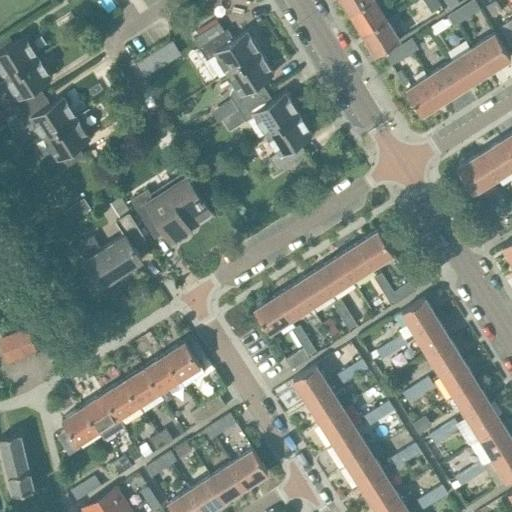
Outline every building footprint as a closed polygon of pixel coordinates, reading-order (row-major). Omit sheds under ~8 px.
[(343,0),(350,10),(366,0),(343,0)] [(366,0),(350,10),(363,31),(388,15),(380,4),(385,0),(366,0)] [(432,10),(441,4),(438,0),(424,0),(432,10)] [(453,24),(480,7),(475,0),(469,0),(447,14),(453,24)] [(493,15),(493,14),(502,9),(496,0),(492,0),(486,4),(493,15)] [(363,31),(376,52),(401,36),(388,15),(363,31)] [(511,16),(500,25),(511,44),(511,16)] [(193,36),(199,46),(198,47),(207,60),(215,54),(227,73),(260,51),(246,28),(232,37),(226,29),(225,30),(219,20),(193,36)] [(493,29),(472,43),(489,69),(510,55),(493,29)] [(8,32),(0,37),(0,68),(5,76),(21,66),(39,55),(25,33),(13,40),(8,32)] [(412,37),(385,54),(391,63),(418,46),(412,37)] [(451,57),(449,58),(466,84),(467,83),(485,71),(488,69),(489,69),(472,43),(470,44),(451,57)] [(255,54),(227,73),(234,84),(229,94),(231,97),(233,99),(238,108),(266,90),(261,81),(274,72),(260,51),(255,54)] [(21,66),(5,76),(16,94),(8,99),(16,112),(38,98),(32,88),(39,84),(52,75),(39,55),(21,66)] [(449,58),(426,72),(443,98),(466,84),(449,58)] [(422,112),(443,98),(426,72),(426,73),(423,68),(413,74),(416,79),(405,86),(422,112)] [(254,114),(266,133),(299,112),(286,90),(272,99),(266,90),(238,108),(246,120),(254,114)] [(18,115),(8,121),(13,129),(23,122),(23,123),(32,118),(44,137),(78,116),(64,93),(49,102),(44,106),(38,98),(16,112),(18,115)] [(231,97),(221,103),(228,114),(238,108),(233,99),(231,97)] [(269,157),(272,161),(268,164),(272,171),(276,168),(277,169),(306,151),(300,142),(313,133),(299,112),(266,133),(277,151),(269,157)] [(91,136),(78,116),(44,137),(55,154),(47,160),(55,172),(84,154),(77,145),(91,136)] [(511,130),(502,137),(511,151),(511,130)] [(480,151),(496,177),(511,167),(511,151),(502,137),(480,151)] [(457,165),(473,192),(496,177),(480,151),(457,165)] [(192,227),(191,225),(213,212),(187,172),(151,195),(147,188),(131,198),(154,235),(165,228),(172,240),(192,227)] [(121,194),(110,201),(119,214),(129,208),(121,194)] [(83,197),(63,210),(70,220),(90,206),(83,197)] [(77,244),(85,257),(83,258),(101,285),(142,258),(132,244),(144,236),(128,211),(115,220),(123,233),(101,247),(93,234),(77,244)] [(87,214),(75,221),(79,227),(90,220),(87,214)] [(359,240),(373,263),(392,251),(378,228),(359,240)] [(511,236),(502,243),(511,258),(511,236)] [(338,253),(337,254),(351,277),(352,276),(373,263),(359,240),(338,253)] [(337,254),(316,267),(331,289),(351,277),(337,254)] [(297,279),(296,280),(310,303),(310,302),(331,289),(316,267),(297,279)] [(394,298),(395,301),(416,288),(410,279),(393,290),(381,271),(374,275),(390,300),(394,298)] [(296,280),(275,293),(289,316),(310,303),(296,280)] [(254,307),(268,329),(289,316),(275,293),(254,307)] [(401,310),(408,322),(398,328),(401,333),(388,340),(395,349),(416,335),(417,336),(414,330),(436,316),(423,295),(401,310)] [(349,327),(357,322),(340,297),(332,301),(349,327)] [(330,316),(322,321),(331,336),(337,332),(339,331),(337,327),(330,316)] [(436,316),(414,330),(417,336),(427,351),(449,337),(436,316)] [(299,323),(292,328),(299,339),(306,335),(299,323)] [(10,359),(35,350),(27,328),(2,337),(10,359)] [(299,339),(307,353),(314,348),(306,335),(299,339)] [(449,337),(427,351),(428,353),(440,373),(463,359),(450,337),(449,337)] [(165,352),(185,384),(206,371),(201,364),(201,365),(185,340),(165,352)] [(382,356),(395,349),(388,340),(376,348),(382,356)] [(284,358),(285,359),(291,368),(309,357),(302,347),(284,358)] [(145,365),(161,389),(168,385),(172,392),(185,384),(165,352),(145,365)] [(348,365),(354,374),(368,366),(362,357),(348,365)] [(463,359),(440,373),(441,375),(454,395),(477,381),(464,361),(463,359)] [(315,362),(293,377),(306,398),(329,384),(315,362)] [(125,377),(141,402),(161,389),(145,365),(125,377)] [(342,381),(354,374),(348,365),(336,372),(342,381)] [(215,369),(209,374),(213,380),(219,376),(215,369)] [(428,374),(414,382),(422,390),(434,383),(428,374)] [(104,390),(120,415),(141,402),(125,377),(104,390)] [(477,381),(454,395),(466,415),(489,401),(478,382),(477,381)] [(402,390),(408,399),(422,390),(414,382),(402,390)] [(329,384),(306,398),(308,401),(319,419),(342,405),(330,386),(329,384)] [(84,403),(100,428),(120,415),(104,390),(84,403)] [(219,392),(198,405),(206,417),(226,404),(219,392)] [(376,406),(382,415),(395,407),(389,398),(376,406)] [(489,401),(466,415),(468,418),(480,437),(503,422),(492,405),(489,401)] [(78,441),(100,428),(84,403),(62,416),(67,425),(78,441)] [(190,411),(197,421),(197,422),(206,417),(198,405),(190,411)] [(342,405),(319,419),(322,423),(333,441),(356,427),(344,408),(342,405)] [(369,423),(382,415),(376,406),(363,414),(369,423)] [(230,410),(204,426),(210,435),(236,419),(230,410)] [(454,416),(442,424),(448,433),(458,427),(460,425),(457,421),(454,416)] [(480,458),(467,466),(473,475),(475,474),(485,468),(482,463),(483,463),(492,457),(511,444),(511,437),(503,423),(503,422),(480,437),(482,440),(487,448),(479,453),(477,454),(479,458),(480,458)] [(441,424),(429,432),(434,441),(446,434),(448,433),(442,424),(441,424)] [(159,430),(157,431),(165,443),(166,442),(173,438),(173,437),(165,426),(159,430)] [(356,427),(333,441),(335,443),(346,461),(368,447),(357,429),(356,427)] [(157,431),(149,436),(156,448),(157,448),(165,443),(157,431)] [(0,436),(0,445),(11,491),(34,486),(20,432),(0,436)] [(368,447),(346,461),(346,462),(358,481),(381,467),(374,456),(384,450),(378,440),(368,447)] [(403,448),(408,457),(421,449),(415,440),(403,448)] [(145,441),(137,446),(142,454),(143,456),(152,450),(145,441)] [(134,443),(127,448),(134,459),(142,454),(137,446),(134,443)] [(483,463),(482,463),(485,468),(497,484),(506,478),(506,479),(511,474),(511,444),(492,457),(483,463)] [(231,459),(246,483),(268,469),(252,446),(231,459)] [(144,464),(151,474),(177,457),(171,448),(144,464)] [(381,467),(358,481),(361,484),(373,505),(396,491),(387,477),(399,469),(396,465),(404,459),(408,457),(403,448),(390,456),(393,460),(381,467)] [(118,456),(117,457),(124,469),(125,468),(132,463),(125,452),(118,456)] [(117,457),(108,462),(116,473),(116,474),(124,469),(117,457)] [(210,473),(225,497),(246,483),(231,459),(210,473)] [(467,466),(455,474),(457,478),(461,483),(473,475),(467,466)] [(210,473),(189,486),(205,510),(225,497),(210,473)] [(84,482),(72,489),(78,498),(90,490),(84,482)] [(429,490),(435,499),(448,490),(442,482),(429,490)] [(116,483),(80,506),(81,508),(83,511),(126,511),(132,508),(116,483)] [(148,484),(140,488),(147,499),(154,494),(148,484)] [(189,486),(168,500),(175,511),(201,511),(205,510),(189,486)] [(422,507),(435,499),(429,490),(416,498),(422,507)] [(396,491),(373,505),(378,511),(404,511),(408,510),(396,491)] [(154,494),(147,499),(154,509),(161,504),(154,494)]
